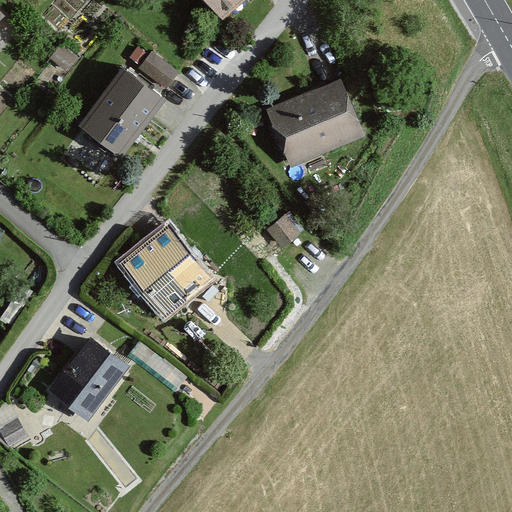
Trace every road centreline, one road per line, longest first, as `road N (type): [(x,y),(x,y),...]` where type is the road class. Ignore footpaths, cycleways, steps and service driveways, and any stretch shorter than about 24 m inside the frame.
road 1 (residential): [(148,511),(344,273),(498,24)]
road 2 (residential): [(291,0),(0,383)]
